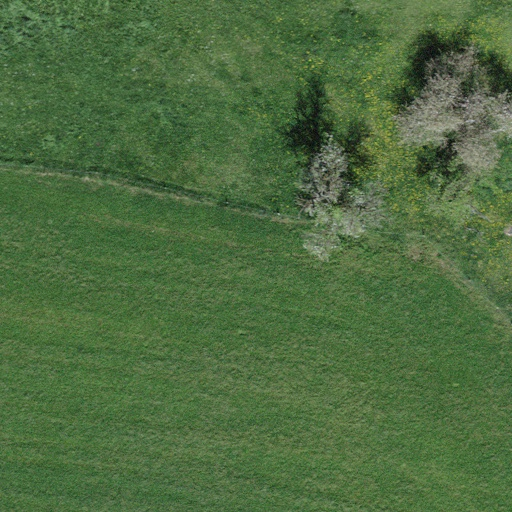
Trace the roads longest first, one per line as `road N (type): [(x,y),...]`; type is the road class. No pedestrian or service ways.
road 1 (motorway): [(321,511),(359,0)]
road 2 (motorway): [(122,0),(103,511)]
